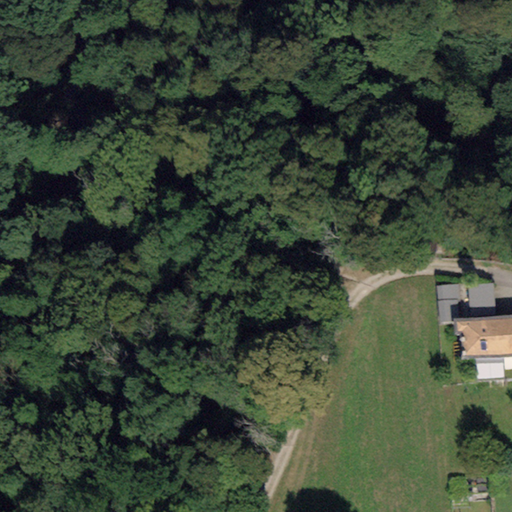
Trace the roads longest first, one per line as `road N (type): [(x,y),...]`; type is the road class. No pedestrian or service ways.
road 1 (unclassified): [(257,511),(342,313),(371,285)]
road 2 (residential): [(511,281),(429,271),(371,285)]
